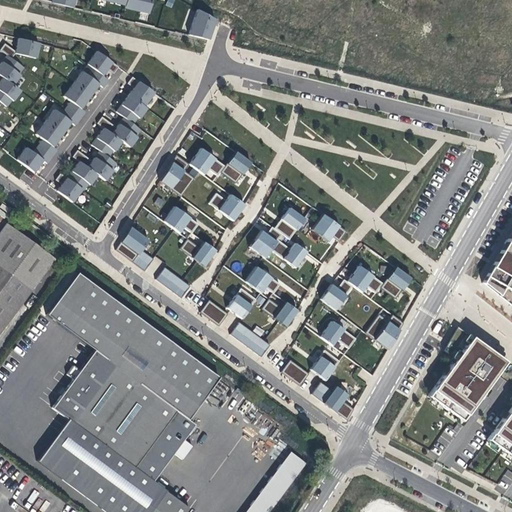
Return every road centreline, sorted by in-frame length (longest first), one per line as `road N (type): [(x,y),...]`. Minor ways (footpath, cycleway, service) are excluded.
road 1 (tertiary): [(511,165),(353,444)]
road 2 (residential): [(214,65),(511,136)]
road 3 (residential): [(214,65),(100,252)]
road 4 (residential): [(271,178),(182,311)]
road 5 (residential): [(121,73),(28,202)]
road 6 (residential): [(350,241),(257,368)]
road 7 (tertiary): [(353,444),(473,511)]
road 8 (residential): [(257,368),(353,444)]
